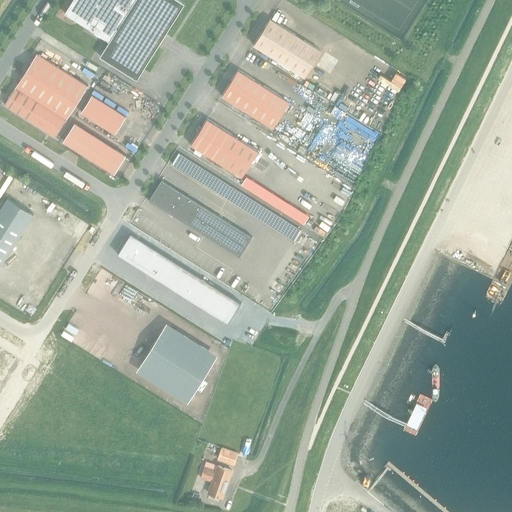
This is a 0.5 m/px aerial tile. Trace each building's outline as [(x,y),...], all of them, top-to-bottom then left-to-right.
[(72,0),(65,13),(109,41),(100,56),(137,79),(184,3),(179,0),(72,0)] [(57,11),(64,13),(67,3),(60,1),(57,11)] [(253,44),(305,77),(321,51),(270,19),(253,44)] [(322,61),(331,66),(338,53),(329,48),(322,61)] [(66,119),(88,85),(37,53),(15,87),(66,119)] [(222,95),(273,127),(289,102),(238,70),(222,95)] [(308,73),(305,78),(315,85),(319,80),(308,73)] [(4,104),(55,137),(66,119),(15,87),(4,104)] [(81,112),(115,133),(126,116),(92,95),(81,112)] [(191,144),(242,176),(258,150),(207,118),(191,144)] [(63,140),(114,173),(126,155),(75,122),(63,140)] [(283,131),(292,134),(294,128),(285,125),(283,131)] [(172,163),(296,241),(303,231),(178,153),(172,163)] [(300,160),(307,163),(310,157),(304,153),(300,160)] [(262,177),(272,182),(275,177),(264,172),(262,177)] [(252,236),(161,179),(149,200),(239,257),(252,236)] [(8,198),(0,211),(0,215),(23,230),(33,214),(8,198)] [(291,198),(286,206),(307,219),(312,210),(291,198)] [(0,215),(0,263),(1,264),(23,230),(0,215)] [(130,232),(117,253),(228,323),(241,302),(130,232)] [(131,298),(139,303),(146,294),(138,288),(131,298)] [(78,335),(90,313),(80,307),(68,329),(78,335)] [(103,341),(107,328),(97,325),(94,338),(103,341)] [(162,329),(141,363),(192,395),(213,361),(162,329)] [(0,379),(14,357),(0,349),(0,379)] [(185,419),(99,365),(72,408),(157,462),(185,419)] [(218,459),(233,464),(237,453),(222,447),(218,459)] [(206,461),(201,477),(212,481),(208,492),(222,497),(231,470),(206,461)] [(200,494),(193,492),(191,498),(198,500),(200,494)] [(511,511),(511,495),(498,511),(511,511)]
